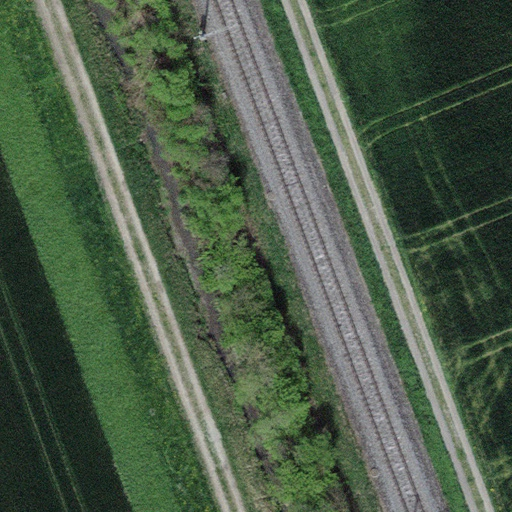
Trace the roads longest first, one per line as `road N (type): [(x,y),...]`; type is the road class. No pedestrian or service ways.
road 1 (track): [(290,0),(479,511)]
road 2 (track): [(233,511),(52,0)]
